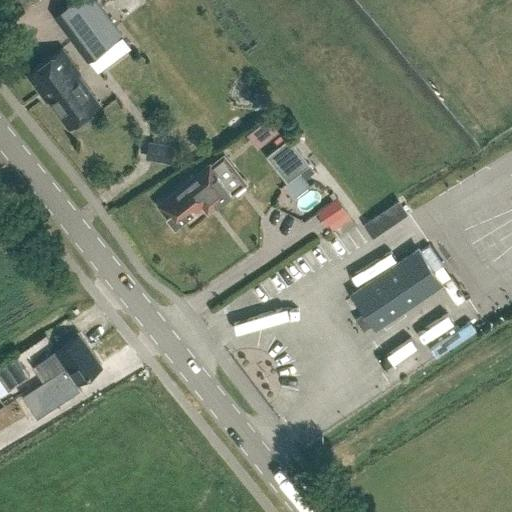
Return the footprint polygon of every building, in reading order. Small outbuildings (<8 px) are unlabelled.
[(70,0),(51,14),(86,61),(87,60),(121,34),(122,33),(97,0),(70,0)] [(98,104),(76,74),(79,72),(61,48),(27,73),(46,99),(49,96),(70,125),(98,104)] [(249,132),(259,145),(278,130),(268,118),(249,132)] [(289,138),(267,156),(287,181),(300,171),(305,177),(313,171),(308,164),(309,164),(289,138)] [(159,144),(156,160),(170,163),(173,147),(159,144)] [(207,209),(230,191),(231,193),(245,182),(223,155),(210,165),(209,163),(158,203),(174,224),(202,202),(207,209)] [(369,235),(405,210),(395,196),(359,221),(369,235)] [(337,197),(317,211),(326,224),(346,211),(337,197)] [(418,248),(352,293),(365,312),(356,318),(363,329),(372,323),(375,327),(441,282),(418,248)] [(389,341),(429,309),(422,300),(382,332),(389,341)] [(79,332),(33,365),(44,380),(91,349),(79,332)] [(377,356),(384,367),(408,351),(400,340),(377,356)] [(44,380),(23,394),(37,415),(78,389),(75,383),(102,364),(91,349),(44,380)] [(380,372),(387,381),(417,361),(411,352),(380,372)] [(16,355),(0,365),(0,377),(8,390),(30,375),(16,355)]
